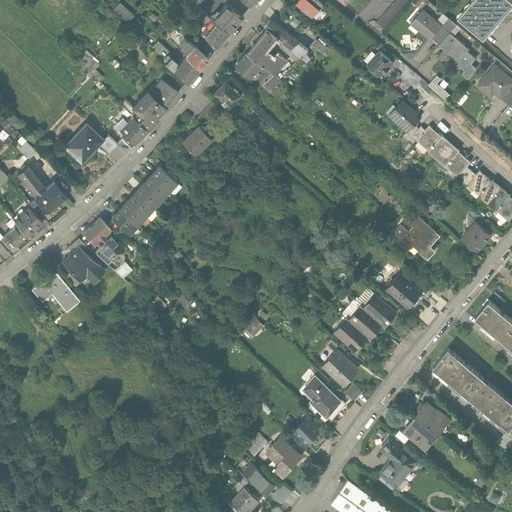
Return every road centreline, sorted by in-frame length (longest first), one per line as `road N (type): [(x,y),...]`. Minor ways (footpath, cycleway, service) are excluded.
road 1 (residential): [(267,0),(148,146),(0,277)]
road 2 (residential): [(296,511),(385,389),(511,241)]
